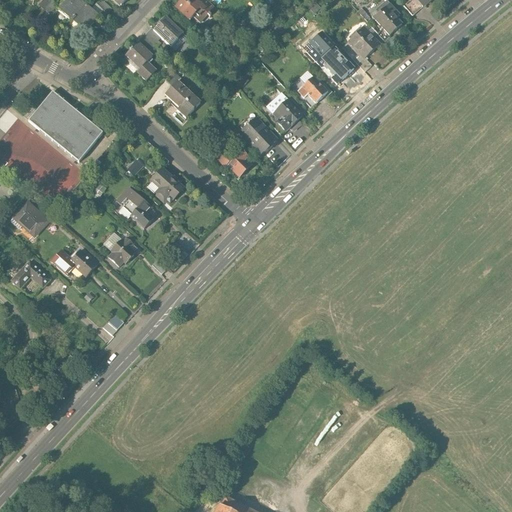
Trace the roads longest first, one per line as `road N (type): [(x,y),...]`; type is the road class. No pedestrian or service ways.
road 1 (primary): [(0,497),(254,225)]
road 2 (primary): [(254,225),(391,91),(499,0)]
road 3 (residential): [(254,225),(82,82)]
